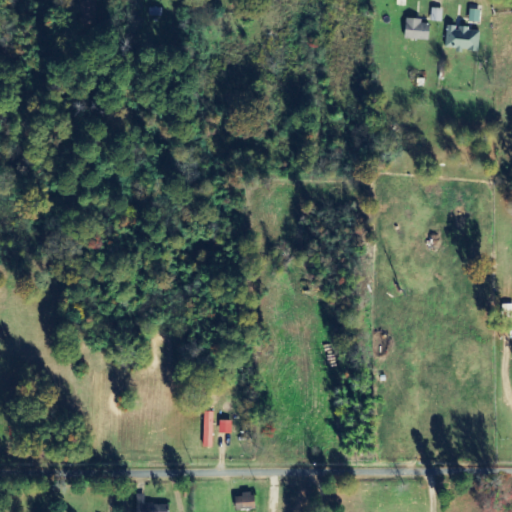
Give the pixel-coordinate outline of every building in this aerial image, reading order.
[(439,24),(440,11),(429,10),(428,23),(439,24)] [(477,25),(477,12),(467,11),(466,24),(477,25)] [(427,23),(402,23),(402,42),(427,42),(427,23)] [(444,50),(452,50),(452,53),(476,54),(477,31),(444,29),(444,50)] [(211,414),(202,414),(200,448),(210,449),(211,414)] [(237,511),(252,511),(251,495),(231,497),(232,511),(237,511)] [(166,511),(167,506),(143,507),(142,496),(133,496),(133,511),(166,511)]
